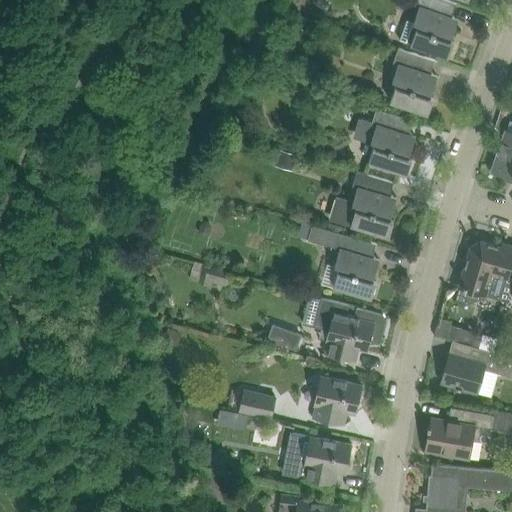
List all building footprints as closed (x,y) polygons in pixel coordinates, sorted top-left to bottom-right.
[(400,40),(430,50),(449,57),(455,41),(451,40),(459,19),(452,16),(456,4),(457,4),(457,3),(448,0),(416,0),(415,5),(420,6),(414,23),(407,20),(400,40)] [(438,75),(435,74),(431,73),(435,61),(436,60),(399,47),(394,62),(399,64),(393,80),(398,82),(391,101),(429,114),(434,98),(431,97),(438,75)] [(377,108),(373,122),(360,117),(354,137),(375,144),(370,162),(407,174),(413,158),(409,157),(416,136),(409,134),(413,121),(414,121),(414,120),(377,108)] [(511,131),(506,129),(504,135),(502,142),(498,144),(495,152),(497,156),(492,171),(511,177),(511,131)] [(281,149),(276,166),(284,168),(284,166),(285,163),(289,152),(281,149)] [(395,182),(376,176),(357,171),(353,186),(358,187),(353,203),(336,198),(330,218),(390,236),(395,220),(391,219),(397,197),(390,195),(394,183),(395,183),(395,182)] [(198,230),(198,231),(198,232),(199,233),(200,235),(206,236),(210,233),(211,228),(211,226),(209,222),(208,222),(204,221),(199,224),(198,230)] [(308,239),(336,247),(340,249),(335,265),(340,266),(334,286),(372,298),(377,282),(374,281),(380,259),(373,257),(377,244),(378,243),(312,224),(308,239)] [(461,286),(457,299),(468,303),(482,298),(484,293),(486,294),(502,298),(508,277),(511,266),(511,262),(511,244),(503,242),(502,246),(481,240),(471,245),(464,271),(460,270),(457,281),(461,282),(459,286),(461,286)] [(194,262),(190,278),(199,281),(199,283),(212,286),(213,282),(225,285),(228,271),(203,265),(203,264),(194,262)] [(357,306),(355,316),(347,314),(350,305),(322,297),(314,326),(330,330),(327,340),(328,340),(325,353),(356,361),(360,348),(368,350),(371,338),(380,340),(386,319),(382,313),(357,306)] [(438,322),(435,334),(449,338),(452,325),(450,321),(443,319),(441,323),(438,322)] [(274,323),(268,339),(297,350),(303,334),(274,323)] [(170,327),(164,343),(173,347),(179,331),(170,327)] [(464,329),(460,342),(472,345),(491,351),(494,352),(498,338),(483,333),(482,339),(474,337),(471,331),(464,329)] [(511,356),(494,352),(491,351),(472,345),(468,358),(450,352),(441,382),(479,393),(485,369),(511,376),(511,356)] [(313,417),(325,420),(344,424),(347,412),(356,414),(362,384),(322,375),(315,404),(316,405),(313,417)] [(240,410),(271,417),(276,396),(244,389),(240,410)] [(426,450),(446,454),(470,458),(473,440),(480,441),(481,433),(490,435),(491,428),(511,431),(511,413),(496,410),(495,414),(467,409),(465,422),(432,417),(431,424),(429,424),(428,429),(430,429),(426,450)] [(224,410),(221,425),(238,429),(242,414),(224,410)] [(291,431),(282,473),(316,480),(335,484),(338,471),(346,473),(348,465),(352,443),(332,439),(291,431)] [(205,450),(202,464),(226,469),(229,455),(205,450)] [(436,511),(457,511),(460,485),(511,489),(511,469),(433,463),(431,474),(430,474),(428,494),(430,495),(430,500),(427,500),(427,508),(437,509),(436,511)] [(209,473),(201,490),(219,498),(227,482),(209,473)] [(281,498),(279,511),(339,511),(340,503),(320,501),(299,498),(299,495),(282,493),(281,497),(281,498)]
